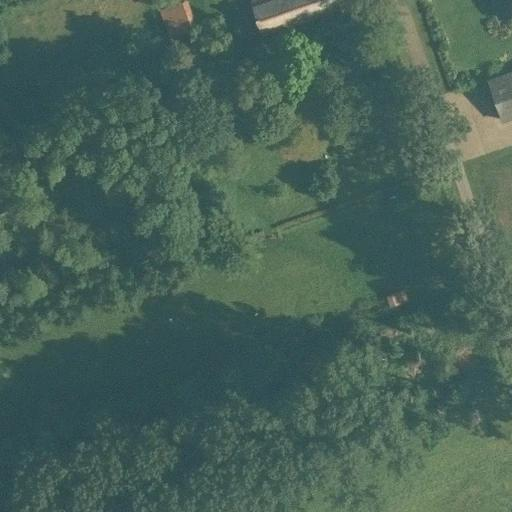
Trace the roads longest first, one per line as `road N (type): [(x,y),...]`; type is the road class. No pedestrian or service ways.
road 1 (unclassified): [(511,324),(451,147)]
road 2 (track): [(401,0),(451,147)]
